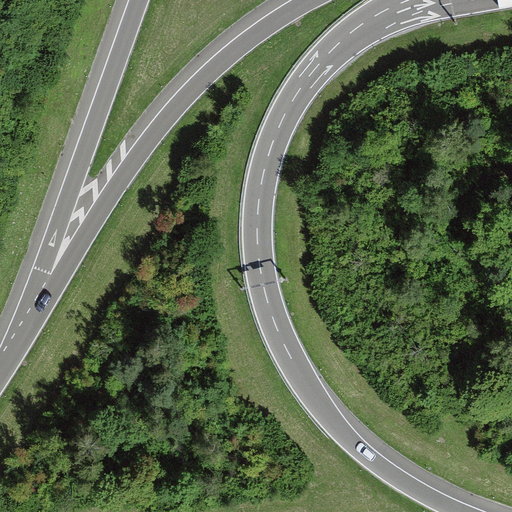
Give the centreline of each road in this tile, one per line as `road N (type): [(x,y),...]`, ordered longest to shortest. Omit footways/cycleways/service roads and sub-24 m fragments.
road 1 (motorway): [(470,511),(384,464),(319,403),(282,340),(260,266),(259,198),(288,109),(353,31),(412,0)]
road 2 (motorway): [(302,0),(237,43),(170,108),(10,354)]
road 3 (motorway): [(138,0),(10,354)]
